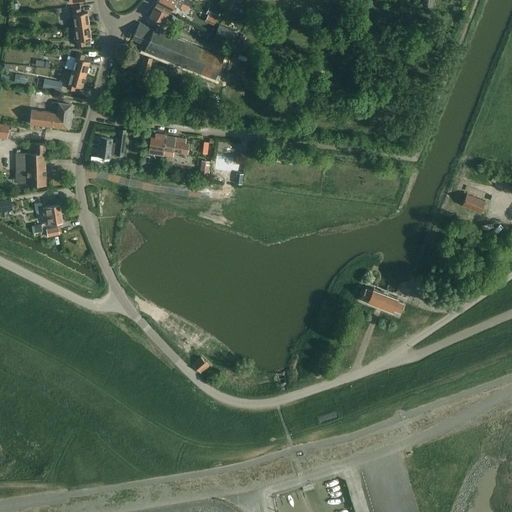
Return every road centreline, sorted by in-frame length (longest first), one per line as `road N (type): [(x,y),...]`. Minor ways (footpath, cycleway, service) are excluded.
road 1 (unclassified): [(255,511),(252,499),(350,469),(511,390)]
road 2 (unclassified): [(389,358),(277,402),(234,402),(193,379),(142,327)]
road 3 (residential): [(118,300),(90,234),(79,180),(93,114)]
road 4 (residential): [(93,114),(253,137)]
road 5 (unclassified): [(389,358),(511,279)]
road 6 (unclassified): [(511,313),(413,356),(389,358)]
road 7 (unclassified): [(118,300),(97,306),(0,264)]
